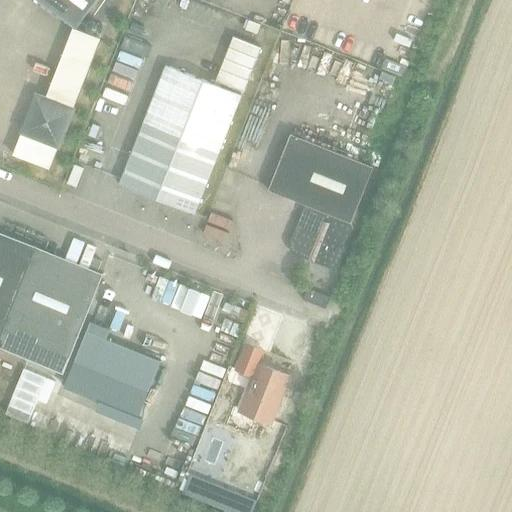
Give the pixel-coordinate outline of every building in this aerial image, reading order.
[(36,0),(76,29),(98,0),(36,0)] [(141,0),(139,8),(163,13),(165,2),(156,0),(141,0)] [(219,0),(217,10),(245,18),(248,7),(223,0),(219,0)] [(297,19),(301,0),(289,0),(286,16),(297,19)] [(443,0),(411,78),(458,97),(497,0),(443,0)] [(511,0),(507,0),(468,95),(511,113),(511,0)] [(254,11),(251,23),(276,29),(278,17),(254,11)] [(47,100),(37,96),(22,133),(33,137),(24,160),(50,170),(101,39),(76,29),(75,29),(47,100)] [(135,70),(143,41),(121,35),(112,63),(135,70)] [(167,65),(119,185),(195,214),(242,95),(252,69),(221,57),(210,83),(167,65)] [(108,153),(111,143),(87,134),(83,145),(108,153)] [(291,134),(270,186),(269,190),(305,205),(288,246),(291,253),(332,269),(338,266),(354,228),(351,223),(374,167),(291,134)] [(85,147),(80,160),(102,168),(107,156),(85,147)] [(210,209),(229,219),(239,199),(220,189),(210,209)] [(0,232),(0,347),(63,374),(104,274),(0,232)] [(175,295),(184,270),(170,265),(161,290),(175,295)] [(148,333),(163,336),(167,315),(152,312),(148,333)] [(139,422),(149,396),(162,362),(87,333),(74,366),(64,393),(139,422)] [(264,351),(252,346),(242,372),(253,377),(239,411),(272,424),(291,376),(259,364),(264,351)] [(511,511),(511,461),(495,455),(472,511),(511,511)] [(252,511),(257,501),(255,500),(240,494),(187,473),(180,490),(236,511),(252,511)]
